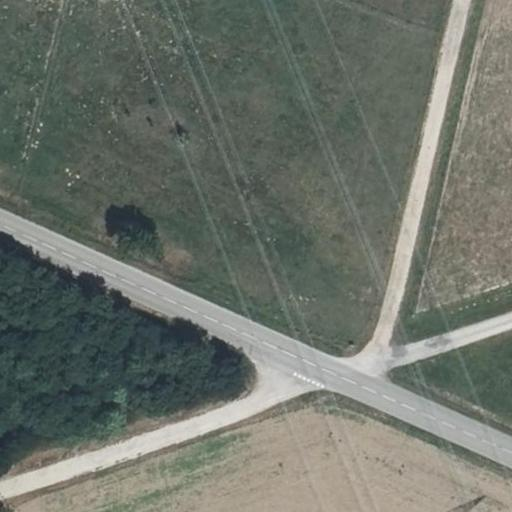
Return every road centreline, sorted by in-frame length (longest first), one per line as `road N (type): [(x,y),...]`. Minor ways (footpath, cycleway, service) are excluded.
road 1 (tertiary): [(511,454),(0,222)]
road 2 (track): [(380,358),(462,0)]
road 3 (track): [(335,374),(65,475),(0,491)]
